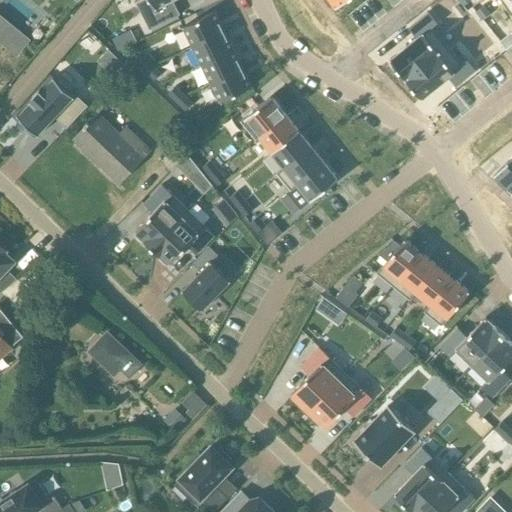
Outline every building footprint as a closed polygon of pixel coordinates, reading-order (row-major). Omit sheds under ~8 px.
[(30,0),(56,22),(69,7),(61,0),(30,0)] [(141,0),(137,3),(150,29),(180,14),(173,0),(141,0)] [(484,5),(476,12),(483,20),(490,13),(484,5)] [(215,13),(214,12),(181,28),(182,30),(191,47),(223,31),(214,14),(215,13)] [(391,58),(390,59),(406,79),(447,46),(433,27),(438,23),(429,12),(409,28),(417,38),(392,59),(391,58)] [(491,15),(483,21),(491,31),(499,25),(491,15)] [(232,50),(223,31),(191,47),(200,66),(232,50)] [(447,46),(406,79),(422,99),(423,98),(423,97),(449,77),(456,86),(476,70),(468,59),(462,64),(447,46)] [(241,68),(232,50),(200,66),(209,84),(241,68)] [(146,72),(153,64),(144,56),(137,63),(146,72)] [(162,73),(153,64),(146,72),(154,80),(162,73)] [(250,86),(241,68),(209,84),(218,102),(217,102),(218,103),(251,87),(250,86)] [(18,114),(17,115),(22,120),(20,122),(32,133),(33,131),(38,135),(39,134),(38,134),(54,117),(67,128),(88,106),(75,93),(73,95),(54,77),(53,78),(54,79),(42,91),(40,90),(30,100),(31,102),(19,115),(18,114)] [(177,102),(184,95),(176,86),(172,90),(169,94),(177,102)] [(193,103),(184,95),(177,102),(186,110),(193,103)] [(272,96),(241,121),(256,140),(260,137),(260,136),(286,114),(272,97),(273,97),(272,96)] [(120,131),(99,111),(74,137),(119,179),(150,147),(126,124),(120,131)] [(286,114),(260,136),(260,137),(272,152),(299,130),(286,114)] [(299,130),(272,152),(285,167),(285,168),(312,146),(299,130)] [(172,171),(201,141),(190,131),(162,161),(172,171)] [(285,167),(277,173),(291,191),(299,185),(298,184),(325,162),(312,146),(285,168),(285,167)] [(190,154),(180,166),(188,174),(198,164),(190,154)] [(511,157),(494,176),(495,178),(495,177),(507,188),(511,182),(511,157)] [(211,176),(218,170),(211,160),(203,167),(211,176)] [(325,162),(298,184),(299,185),(310,199),(311,201),(339,178),(338,177),(337,177),(325,162)] [(226,179),(218,170),(211,176),(218,185),(226,179)] [(153,212),(135,231),(136,232),(146,241),(145,242),(152,248),(189,210),(163,184),(144,203),(153,212)] [(238,207),(245,200),(238,191),(230,197),(238,207)] [(253,210),(245,200),(238,207),(245,216),(253,210)] [(231,208),(220,218),(225,224),(236,215),(231,208)] [(189,210),(152,248),(158,255),(159,254),(168,263),(169,264),(188,245),(197,254),(202,248),(215,235),(189,210)] [(250,222),(258,232),(266,225),(258,216),(250,222)] [(387,261),(377,273),(394,286),(422,252),(406,240),(407,239),(405,238),(400,245),(395,241),(379,254),(387,261)] [(14,261),(5,251),(6,250),(0,244),(0,292),(16,279),(6,269),(14,261)] [(183,289),(182,290),(203,310),(204,309),(203,308),(230,281),(231,281),(231,280),(212,261),(218,255),(210,246),(193,263),(201,272),(184,290),(183,289)] [(422,252),(394,286),(410,300),(416,292),(437,265),(422,252)] [(437,265),(416,292),(431,304),(431,305),(453,278),(437,265)] [(431,304),(424,311),(442,326),(448,318),(470,291),(469,290),(468,290),(453,278),(431,305),(431,304)] [(356,297),(344,287),(336,297),(349,307),(356,297)] [(335,305),(323,296),(315,308),(327,316),(335,305)] [(0,357),(12,347),(11,347),(24,336),(0,308),(0,357)] [(367,320),(377,327),(382,318),(372,311),(367,320)] [(457,349),(473,365),(504,333),(497,327),(496,328),(487,318),(486,317),(467,337),(458,328),(440,346),(450,356),(457,349)] [(401,342),(406,334),(396,327),(391,335),(401,342)] [(144,364),(135,355),(107,330),(87,351),(114,377),(124,366),(134,375),(144,364)] [(504,333),(473,365),(489,380),(482,387),(492,397),(510,379),(501,370),(511,358),(511,342),(509,340),(510,339),(504,333)] [(416,341),(406,334),(401,342),(410,349),(416,341)] [(404,346),(390,360),(401,370),(414,356),(404,346)] [(310,375),(292,394),(293,395),(309,410),(346,372),(320,347),(301,366),(310,375)] [(346,372),(309,410),(325,425),(325,426),(326,427),(345,408),(354,416),(372,397),(346,372)] [(429,411),(441,423),(464,399),(452,388),(441,400),(429,411)] [(367,456),(369,454),(381,465),(415,429),(390,404),(355,440),(358,444),(356,446),(367,456)] [(186,419),(176,409),(164,422),(174,431),(186,419)] [(504,437),(511,429),(503,421),(496,429),(504,437)] [(511,454),(511,449),(504,442),(492,454),(503,464),(511,454)] [(215,484),(224,475),(232,466),(228,462),(231,459),(219,447),(215,450),(211,446),(202,456),(198,453),(186,465),(190,469),(175,484),(195,504),(204,495),(208,499),(205,502),(215,511),(228,497),(215,484)] [(396,492),(395,493),(400,498),(399,499),(408,507),(409,507),(412,510),(449,472),(423,447),(405,466),(414,475),(397,492),(396,492)] [(123,485),(117,460),(101,463),(107,489),(123,485)] [(449,472),(412,510),(414,511),(443,511),(448,508),(452,511),(461,511),(475,497),(449,472)] [(0,511),(56,511),(62,508),(54,496),(50,499),(37,479),(0,502),(0,511)] [(274,511),(260,498),(252,506),(239,493),(220,511),(274,511)] [(83,511),(85,511),(78,500),(70,503),(62,508),(56,511),(83,511)]
